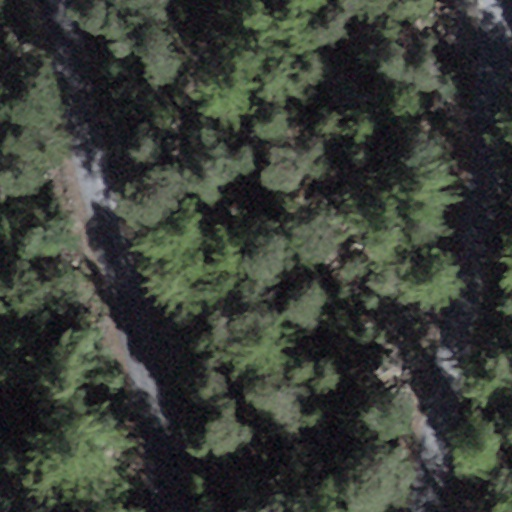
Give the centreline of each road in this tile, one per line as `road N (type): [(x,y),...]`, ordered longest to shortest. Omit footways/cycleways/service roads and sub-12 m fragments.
road 1 (track): [(36,0),(121,300),(207,511)]
road 2 (track): [(399,511),(502,0)]
